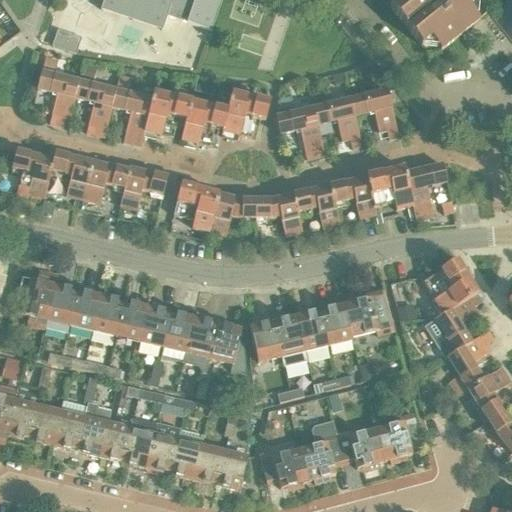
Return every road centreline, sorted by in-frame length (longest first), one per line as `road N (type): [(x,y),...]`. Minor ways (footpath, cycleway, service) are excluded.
road 1 (tertiary): [(511,233),(419,241),(267,278),(206,280),(0,231)]
road 2 (residential): [(511,114),(495,91),(424,89),(362,15),(360,0)]
road 3 (residential): [(123,511),(0,480)]
